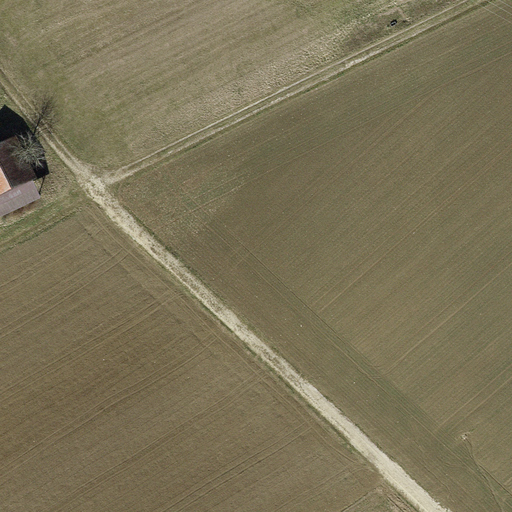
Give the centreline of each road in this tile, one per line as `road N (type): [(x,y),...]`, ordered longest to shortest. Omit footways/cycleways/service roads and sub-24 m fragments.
road 1 (track): [(437,511),(96,186),(0,65)]
road 2 (track): [(476,0),(96,186)]
